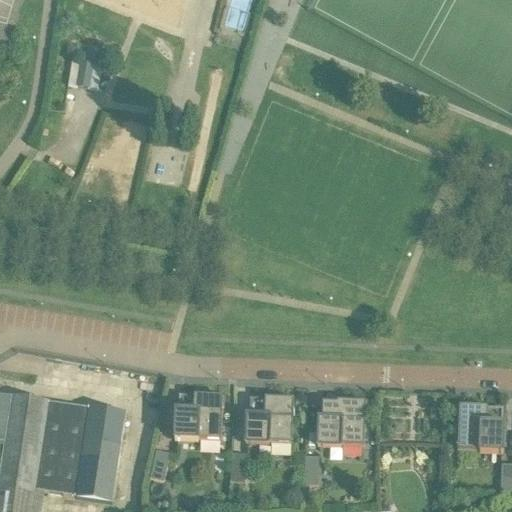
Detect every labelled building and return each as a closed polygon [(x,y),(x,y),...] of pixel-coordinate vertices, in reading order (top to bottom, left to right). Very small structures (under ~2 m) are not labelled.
[(231,0),(223,29),(243,35),(253,0),(231,0)] [(97,58),(81,55),(79,67),(76,92),(91,95),(95,71),(97,58)] [(179,398),(178,416),(176,416),(175,445),(198,446),(199,443),(221,444),(223,400),(179,398)] [(12,401),(5,450),(0,483),(0,511),(31,511),(34,494),(76,499),(75,500),(111,506),(120,450),(121,451),(121,450),(120,450),(125,418),(90,413),(89,413),(48,407),(48,406),(12,401)] [(250,401),(249,419),(247,419),(246,448),(269,449),(269,446),(292,447),(294,403),(250,401)] [(322,404),(321,422),(319,422),(318,451),(341,452),(341,449),(364,450),(365,406),(322,404)] [(457,454),(480,455),(480,457),(503,458),(504,429),(502,429),(503,412),(459,410),(457,454)] [(150,482),(164,485),(170,457),(156,454),(150,482)] [(230,485),(245,486),(246,457),(231,457),(230,485)] [(304,488),(318,489),(319,460),(305,460),(304,488)] [(500,496),(511,496),(511,467),(501,467),(500,496)]
